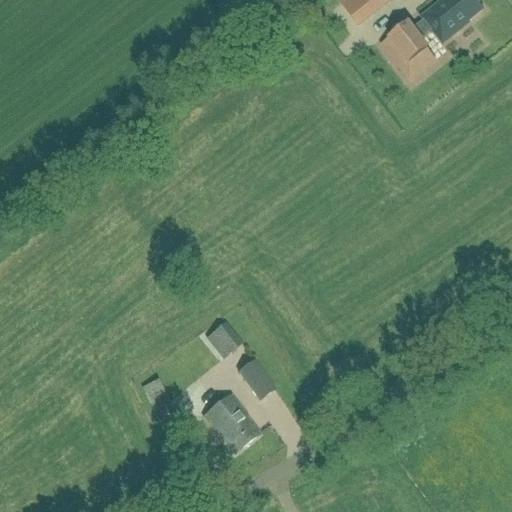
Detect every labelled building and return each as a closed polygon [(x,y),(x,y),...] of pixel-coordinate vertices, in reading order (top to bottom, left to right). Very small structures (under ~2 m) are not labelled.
[(483,12),(472,0),(450,0),(441,8),(440,6),(423,20),(425,23),(412,33),(408,27),(383,47),(402,72),(427,52),(419,41),(431,31),(443,46),(469,25),(467,24),(483,12)] [(222,362),(243,346),(225,325),(205,342),(222,362)] [(252,367),(237,378),(259,408),(274,396),(252,367)] [(173,414),(159,385),(156,386),(142,393),(159,426),(163,435),(185,425),(178,410),(173,414)] [(233,457),(258,437),(246,422),(248,421),(229,398),(201,421),(220,443),(221,442),(233,457)]
